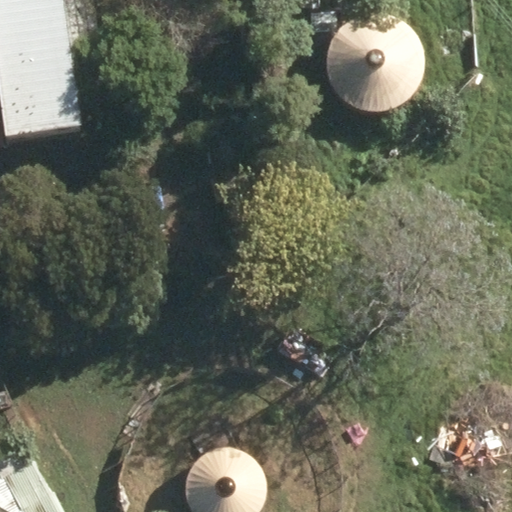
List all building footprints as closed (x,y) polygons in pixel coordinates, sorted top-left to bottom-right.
[(0,0),(0,154),(83,143),(72,61),(102,57),(93,0),(0,0)] [(340,78),(347,89),(358,98),(371,103),(384,103),(397,99),(408,91),(416,79),(420,66),(419,53),(414,40),(405,30),(393,23),(380,20),(366,22),(353,28),(344,38),(338,51),(337,65),(340,78)] [(73,200),(76,232),(109,229),(106,198),(73,200)] [(191,508),(193,511),(264,511),(267,509),(271,496),(270,482),(265,470),(256,460),(244,453),(230,450),(217,452),(204,458),(195,468),(189,481),(187,494),(191,508)] [(30,511),(8,464),(0,467),(0,511),(30,511)]
